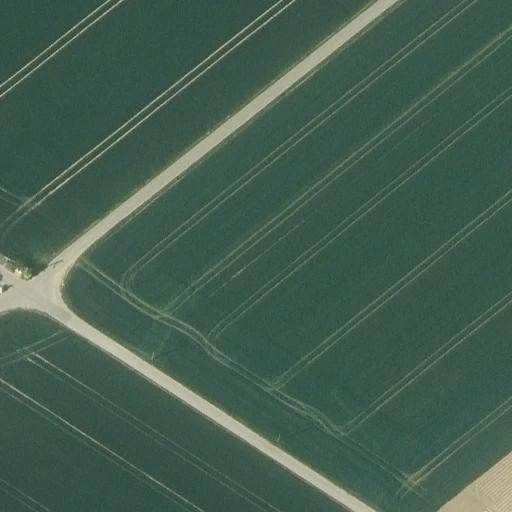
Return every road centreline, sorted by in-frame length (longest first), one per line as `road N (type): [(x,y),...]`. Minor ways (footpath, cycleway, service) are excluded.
road 1 (track): [(0,303),(26,292),(391,0)]
road 2 (unclassified): [(0,276),(362,511)]
